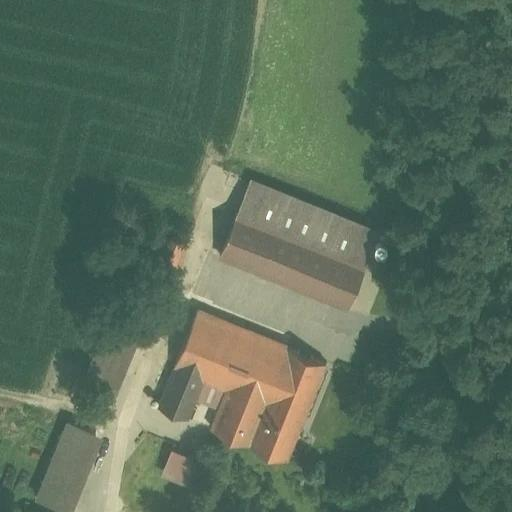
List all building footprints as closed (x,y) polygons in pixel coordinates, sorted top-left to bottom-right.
[(385,228),(256,175),(225,252),(353,305),(385,228)] [(332,361),(197,308),(161,401),(197,415),(213,373),(231,380),(213,425),(294,456),(332,361)] [(124,384),(147,322),(109,309),(87,370),(124,384)] [(54,461),(48,476),(88,490),(108,433),(68,419),(54,461)] [(178,444),(166,474),(195,486),(208,456),(178,444)]
